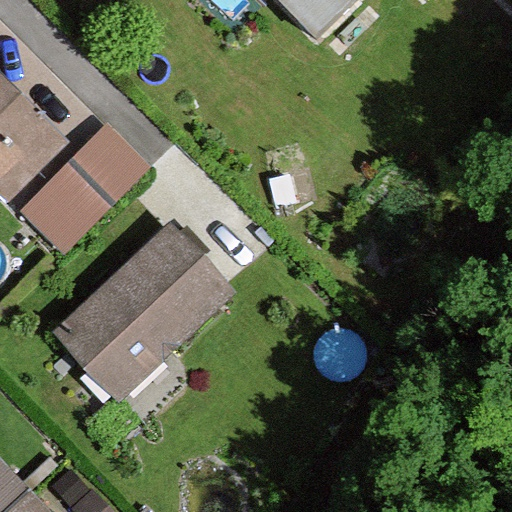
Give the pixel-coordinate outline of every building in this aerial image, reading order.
[(288,0),(319,28),(345,0),(288,0)] [(0,75),(0,202),(59,255),(122,184),(0,75)] [(55,334),(117,400),(231,292),(170,227),(55,334)] [(0,511),(19,493),(0,472),(0,511)] [(0,511),(35,511),(19,493),(0,511)]
